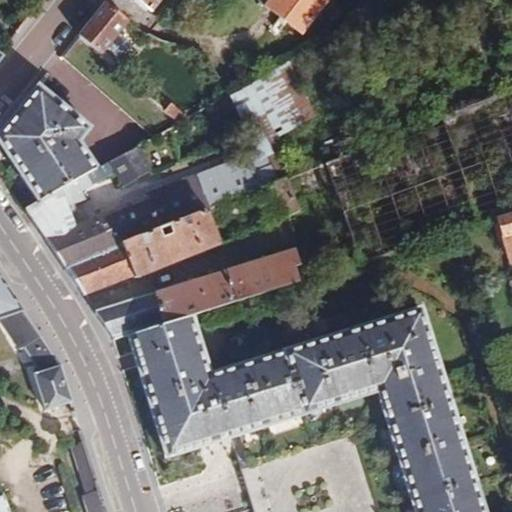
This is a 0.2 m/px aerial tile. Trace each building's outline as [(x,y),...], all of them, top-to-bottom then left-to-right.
[(134,0),(149,12),(158,0),(134,0)] [(270,0),(267,4),(302,31),(325,0),(270,0)] [(105,1),(79,34),(100,53),(128,20),(105,1)] [(79,34),(59,58),(148,133),(175,118),(165,110),(100,53),(79,34)] [(288,61),(230,93),(258,151),(266,148),(280,180),(286,177),(293,175),(276,137),(314,115),(288,61)] [(0,132),(0,143),(39,200),(72,182),(95,169),(79,141),(90,128),(37,85),(0,132)] [(359,260),(462,227),(498,216),(511,211),(511,90),(475,104),(327,163),(349,232),(359,260)] [(165,110),(175,118),(179,122),(189,116),(173,102),(165,110)] [(39,200),(26,208),(64,265),(157,228),(167,224),(220,204),(256,190),(280,180),(266,148),(258,151),(199,174),(146,195),(146,197),(75,227),(69,213),(75,211),(72,204),(86,198),(82,190),(115,172),(124,186),(151,171),(138,145),(95,169),(72,182),(39,200)] [(300,211),(286,177),(280,180),(256,190),(268,223),(300,211)] [(157,228),(64,265),(84,293),(133,276),(134,278),(218,244),(211,225),(226,220),(220,204),(167,224),(171,235),(160,239),(157,228)] [(511,211),(498,216),(511,261),(511,211)] [(302,257),(308,276),(359,260),(349,232),(299,247),(302,257)] [(114,337),(129,332),(195,312),(308,276),(302,257),(296,258),(294,249),(97,311),(114,337)] [(0,275),(0,316),(23,309),(0,275)] [(195,312),(129,332),(167,455),(239,432),(250,466),(241,468),(254,511),(486,511),(422,306),(212,370),(195,312)] [(60,365),(23,309),(0,317),(0,318),(17,344),(23,345),(39,371),(32,374),(43,410),(72,401),(60,365)]
